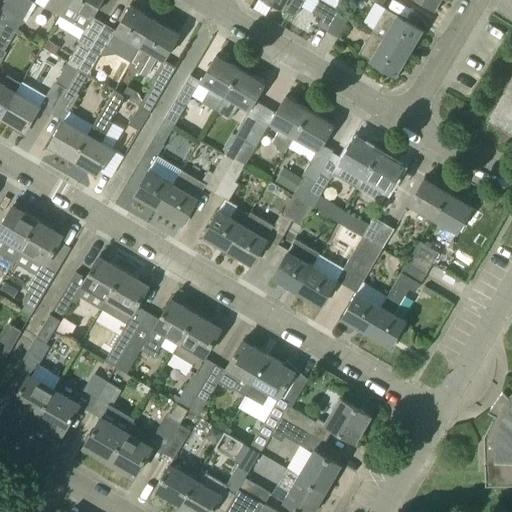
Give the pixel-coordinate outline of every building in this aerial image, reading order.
[(7,0),(0,12),(0,21),(5,25),(19,0),(7,0)] [(31,0),(19,0),(5,25),(16,31),(34,1),(31,0)] [(48,0),(45,6),(60,15),(67,2),(68,0),(48,0)] [(68,0),(67,2),(60,15),(84,30),(77,42),(79,42),(68,62),(78,68),(89,49),(104,23),(93,16),(102,0),(68,0)] [(268,0),(296,16),(301,6),(290,0),(268,0)] [(322,17),(317,25),(327,31),(339,11),(320,0),(318,0),(312,11),(322,17)] [(439,0),(421,0),(435,8),(439,0)] [(131,5),(116,30),(106,47),(130,61),(132,58),(155,19),(131,5)] [(385,8),(373,30),(409,52),(422,30),(385,8)] [(338,38),(350,17),(339,11),(327,31),(338,38)] [(152,53),(164,60),(179,34),(155,19),(132,58),(145,65),(152,53)] [(0,64),(7,52),(5,51),(16,31),(5,25),(0,33),(0,64)] [(396,75),(409,52),(373,30),(359,53),(396,75)] [(60,47),(50,41),(45,47),(56,54),(60,47)] [(89,49),(78,68),(89,74),(100,56),(89,49)] [(240,70),(220,58),(216,55),(201,81),(210,87),(202,102),(216,111),(240,70)] [(67,87),(78,68),(68,62),(57,81),(67,87)] [(174,71),(162,64),(161,64),(148,85),(151,86),(143,100),(140,104),(151,111),(174,71)] [(78,93),(89,74),(78,68),(67,87),(52,113),(64,120),(64,119),(65,119),(70,110),(80,94),(78,93)] [(239,104),(249,110),(256,100),(265,84),(260,81),(240,70),(216,111),(231,119),(239,104)] [(2,84),(0,82),(0,116),(1,117),(16,92),(21,82),(7,74),(2,84)] [(200,80),(190,74),(164,119),(175,125),(200,80)] [(511,74),(487,117),(511,131),(511,74)] [(127,86),(122,94),(125,96),(140,105),(140,104),(143,100),(138,92),(127,86)] [(74,160),(93,171),(98,174),(113,149),(101,142),(113,122),(110,120),(125,96),(122,94),(115,90),(101,114),(100,114),(88,133),(74,160)] [(25,131),(40,106),(16,92),(1,117),(25,131)] [(285,96),(276,112),(270,122),(280,127),(272,142),(287,150),(289,147),(310,111),(285,96)] [(129,124),(139,130),(151,111),(140,104),(140,105),(129,124)] [(334,125),(310,111),(289,147),(311,160),(302,175),(304,176),(293,195),(303,201),(320,173),(333,150),(323,144),(334,125)] [(88,133),(65,119),(64,119),(64,120),(49,145),(52,147),(74,160),(88,133)] [(164,119),(142,157),(152,164),(175,125),(164,119)] [(235,134),(224,154),(234,160),(246,140),(235,134)] [(358,188),(364,177),(379,151),(355,137),(333,173),(358,188)] [(246,140),(234,160),(244,166),(256,146),(246,140)] [(379,151),(364,177),(388,191),(403,166),(379,151)] [(182,169),(173,183),(158,209),(183,224),(205,187),(215,193),(234,160),(224,154),(213,172),(209,170),(201,181),(182,169)] [(234,160),(215,193),(228,201),(239,183),(235,181),(244,166),(234,160)] [(276,181),(293,191),(300,179),(283,168),(276,181)] [(158,209),(173,183),(149,169),(134,195),(158,209)] [(320,173),(303,201),(313,207),(330,179),(320,173)] [(433,218),(449,192),(424,178),(409,204),(433,218)] [(473,207),(470,205),(449,192),(433,218),(458,233),(473,207)] [(293,219),(303,201),(293,195),(282,213),(293,219)] [(313,207),(303,201),(293,219),(292,220),(302,226),(313,207)] [(0,236),(21,249),(38,220),(13,205),(0,226),(0,236)] [(237,207),(230,217),(218,210),(203,236),(228,250),(249,215),(237,207)] [(252,264),(267,238),(274,226),(250,212),(249,215),(228,250),(252,264)] [(362,236),(373,242),(384,222),(374,216),(362,236)] [(38,220),(21,249),(43,262),(26,290),(30,291),(19,309),(31,316),(57,270),(46,263),(63,235),(38,220)] [(384,222),(373,242),(383,248),(394,228),(384,222)] [(336,280),(346,286),(373,242),(362,236),(343,268),(336,280)] [(295,238),(288,251),(273,277),(297,291),(312,266),(320,252),(295,238)] [(420,241),(407,262),(427,274),(440,252),(420,241)] [(383,248),(373,242),(346,286),(357,292),(363,281),(383,248)] [(86,278),(76,271),(51,313),(61,319),(73,300),(77,302),(80,297),(101,309),(101,308),(124,270),(99,255),(86,278)] [(407,262),(382,306),(366,332),(391,346),(406,320),(394,313),(410,288),(416,291),(420,283),(421,284),(427,274),(407,262)] [(321,305),(336,280),(312,266),(297,291),(321,305)] [(101,308),(126,324),(136,308),(149,285),(124,270),(101,308)] [(0,294),(12,301),(19,290),(6,282),(0,291),(0,294)] [(382,306),(357,292),(342,318),(366,332),(382,306)] [(179,342),(197,313),(172,298),(158,321),(147,314),(131,341),(116,367),(127,373),(141,349),(154,357),(167,335),(179,342)] [(46,343),(61,319),(51,313),(50,313),(36,337),(46,343)] [(197,313),(179,342),(173,353),(193,364),(190,369),(194,371),(176,402),(177,403),(188,409),(216,363),(204,357),(222,328),(197,313)] [(0,334),(0,358),(4,360),(22,330),(8,322),(0,334)] [(116,367),(131,341),(120,335),(105,360),(116,367)] [(37,418),(54,389),(32,375),(37,368),(50,345),(46,343),(36,337),(20,364),(31,371),(12,403),(37,418)] [(246,395),(254,382),(269,356),(243,340),(226,369),(216,363),(188,409),(198,415),(219,381),(231,389),(233,387),(246,395)] [(269,356),(254,382),(246,395),(264,405),(262,409),(269,413),(249,446),(260,452),(271,434),(281,416),(288,405),(287,406),(278,400),(295,371),(269,356)] [(91,408),(107,381),(93,373),(77,400),(91,408)] [(107,381),(91,408),(105,416),(121,389),(107,381)] [(54,389),(37,418),(63,433),(80,404),(54,389)] [(511,392),(509,396),(503,391),(488,412),(495,415),(484,436),(485,486),(511,485),(511,392)] [(288,405),(281,416),(310,433),(326,442),(333,429),(355,441),(370,415),(341,398),(327,423),(318,418),(316,422),(288,405)] [(163,452),(180,424),(188,409),(177,403),(171,413),(168,411),(153,437),(157,439),(152,446),(152,448),(161,453),(163,452)] [(84,445),(109,460),(127,431),(101,416),(84,445)] [(285,436),(302,446),(312,452),(299,475),(326,491),(341,465),(327,456),(333,445),(326,442),(310,433),(281,416),(271,434),(282,441),(285,436)] [(180,424),(163,452),(174,458),(190,430),(180,424)] [(212,426),(205,437),(216,443),(223,432),(212,426)] [(135,475),(152,448),(152,446),(127,431),(109,460),(135,475)] [(214,448),(239,463),(226,486),(225,488),(236,494),(239,488),(246,477),(260,452),(249,446),(243,442),(239,450),(220,438),(214,448)] [(156,488),(182,503),(195,480),(169,465),(156,488)] [(302,511),(313,511),(326,491),(299,475),(284,501),(302,511)] [(246,477),(239,488),(265,503),(271,492),(246,477)] [(195,480),(182,503),(197,511),(211,511),(221,496),(195,480)] [(279,511),(265,503),(239,488),(236,494),(225,511),(279,511)]
